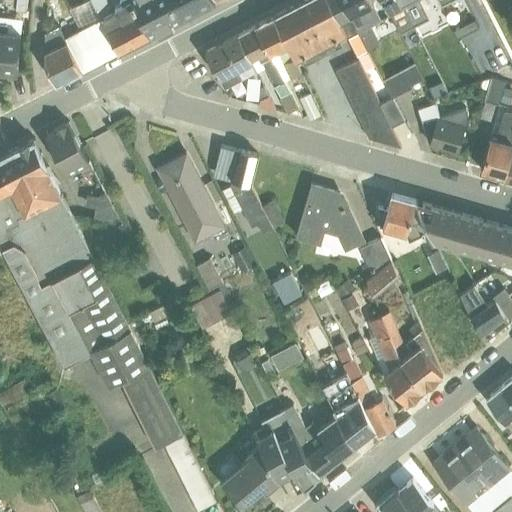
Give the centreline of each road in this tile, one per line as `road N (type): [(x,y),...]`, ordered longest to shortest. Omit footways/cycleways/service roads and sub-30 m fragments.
road 1 (residential): [(135,68),(164,102),(511,202)]
road 2 (residential): [(312,511),(511,350)]
road 3 (residential): [(135,68),(0,134)]
road 4 (residential): [(266,0),(135,68)]
